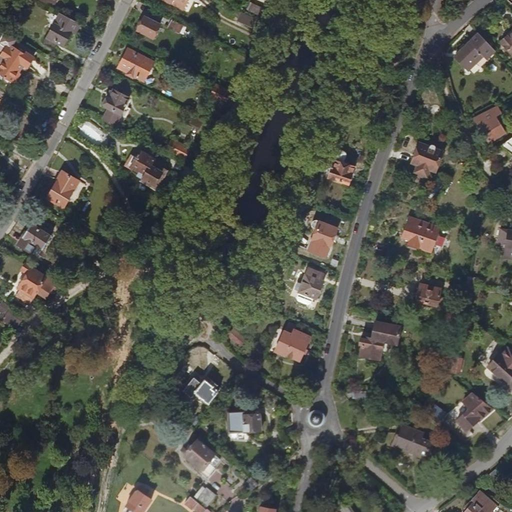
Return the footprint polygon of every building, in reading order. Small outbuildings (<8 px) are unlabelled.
[(263,20),(267,13),(251,4),(247,12),(263,20)] [(75,32),(80,22),(60,12),(44,42),(54,47),(57,43),(63,46),(72,31),(75,32)] [(153,38),(160,24),(145,16),(142,22),(139,21),(136,27),(138,28),(138,29),(153,38)] [(257,31),(261,24),(249,18),(245,25),(257,31)] [(184,27),(173,21),(169,28),(180,34),(184,27)] [(10,34),(13,27),(5,22),(1,29),(3,30),(10,34)] [(511,53),(511,31),(508,35),(507,34),(501,39),(503,40),(501,42),(511,53)] [(496,51),(480,33),(456,55),(469,69),(477,61),(475,59),(483,52),(488,58),(496,51)] [(35,56),(26,50),(26,51),(14,44),(11,48),(6,44),(1,51),(6,55),(0,63),(0,71),(12,80),(14,76),(16,76),(18,76),(22,70),(22,66),(24,62),(29,65),(35,56)] [(145,81),(154,63),(136,53),(137,52),(128,47),(118,67),(128,72),(127,74),(134,78),(135,76),(145,81)] [(115,126),(130,97),(115,88),(110,96),(107,97),(105,101),(105,105),(108,107),(102,119),(115,126)] [(226,105),(231,96),(215,88),(210,96),(226,105)] [(505,131),(495,114),(500,111),(496,104),(474,115),(489,140),(505,131)] [(511,136),(502,144),(511,153),(511,136)] [(189,149),(173,141),(168,150),(185,158),(189,149)] [(436,170),(444,151),(436,148),(436,147),(437,146),(436,145),(435,144),(434,143),(433,143),(431,143),(431,144),(430,146),(421,142),(413,161),(419,164),(416,171),(429,175),(431,168),(436,170)] [(353,174),(356,165),(345,162),(347,155),(347,154),(347,152),(346,150),(345,149),(343,148),(341,148),(340,148),(338,149),(337,150),(332,165),(330,164),(328,173),(332,175),(332,176),(351,182),(352,179),(353,179),(354,176),(354,175),(353,174)] [(153,162),(154,161),(156,162),(159,156),(147,149),(145,154),(138,149),(128,166),(139,173),(138,175),(155,185),(162,172),(151,166),(153,162)] [(157,191),(169,171),(153,162),(151,166),(162,172),(155,185),(142,178),(141,181),(157,191)] [(47,197),(70,211),(86,186),(63,171),(47,197)] [(440,228),(411,216),(404,235),(411,239),(411,240),(410,240),(410,243),(411,244),(411,245),(431,253),(440,228)] [(318,228),(309,249),(327,256),(338,227),(318,219),(315,220),(313,224),(314,227),(318,228)] [(17,245),(30,253),(35,245),(42,250),(52,235),(31,222),(17,245)] [(504,246),(509,226),(500,224),(495,243),(504,246)] [(298,234),(291,231),(284,246),(291,249),(298,234)] [(405,254),(407,246),(394,242),(391,250),(405,254)] [(61,285),(25,262),(21,269),(26,273),(17,287),(19,289),(16,295),(28,303),(35,292),(44,298),(50,290),(56,293),(62,285),(61,285)] [(318,297),(325,279),(320,277),(323,271),(310,266),(303,282),(299,280),(296,287),(300,289),(300,290),(297,296),(299,299),(310,303),(312,302),(315,296),(318,297)] [(442,304),(444,297),(440,296),(442,288),(422,283),(417,299),(438,305),(438,303),(442,304)] [(470,300),(472,289),(475,289),(476,287),(473,286),(473,284),(468,284),(465,298),(470,300)] [(0,297),(0,312),(3,315),(11,307),(0,297)] [(260,305),(252,301),(250,306),(258,310),(260,305)] [(458,327),(461,312),(451,310),(448,325),(458,327)] [(16,327),(20,320),(8,312),(3,318),(16,327)] [(304,331),(288,323),(285,328),(278,324),(268,344),(278,349),(279,348),(293,355),(304,331)] [(239,344),(245,338),(234,328),(229,334),(239,344)] [(380,358),(385,335),(373,333),(372,337),(365,335),(364,337),(362,337),(360,343),(363,343),(361,354),(380,358)] [(511,388),(511,350),(503,343),(497,350),(495,349),(477,370),(506,395),(511,388)] [(459,380),(463,359),(455,357),(451,375),(459,380)] [(209,404),(222,388),(213,381),(210,383),(206,380),(196,392),(204,399),(202,401),(206,405),(208,403),(209,404)] [(166,397),(171,391),(167,387),(162,393),(166,397)] [(481,422),(495,409),(475,393),(465,403),(471,409),(458,421),(468,432),(480,421),(481,422)] [(428,410),(440,419),(445,412),(433,403),(428,410)] [(262,431),(261,413),(255,414),(255,410),(230,412),(231,433),(262,431)] [(327,421),(327,418),(327,416),(326,414),(324,412),(322,411),(320,410),(317,410),(315,410),(313,411),(311,412),(309,414),(308,416),(308,418),(308,421),(308,423),(309,425),(311,427),(313,428),(315,429),(317,429),(320,429),(322,428),(324,427),(326,425),(327,423),(327,421)] [(207,435),(211,431),(203,424),(199,429),(207,435)] [(420,437),(422,433),(400,424),(392,443),(415,452),(414,454),(427,459),(433,442),(420,437)] [(209,461),(216,454),(203,443),(205,440),(201,436),(199,439),(198,439),(189,450),(184,446),(182,449),(195,461),(194,462),(209,475),(216,467),(209,461)] [(144,511),(154,499),(146,494),(148,491),(141,486),(128,505),(133,508),(130,511),(144,511)] [(209,507),(218,496),(209,488),(200,499),(209,507)] [(470,506),(464,511),(490,511),(497,505),(480,491),(468,504),(470,506)] [(200,511),(205,511),(208,509),(192,496),(186,503),(195,510),(196,508),(200,511)] [(350,511),(347,506),(345,507),(341,501),(331,508),(334,511),(333,511),(350,511)]
